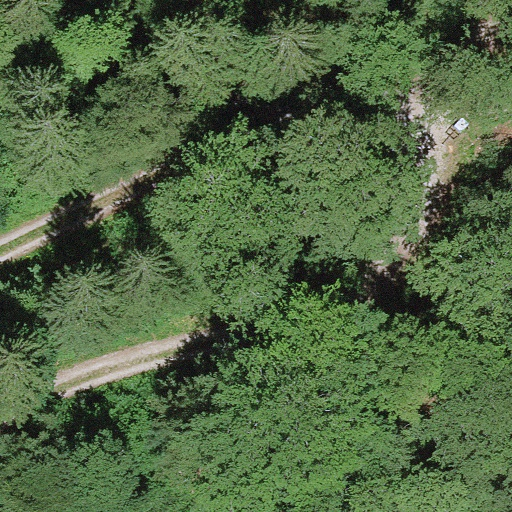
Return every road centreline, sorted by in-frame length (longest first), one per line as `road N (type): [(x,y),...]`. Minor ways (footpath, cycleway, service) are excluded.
road 1 (track): [(511,22),(471,46),(409,114),(425,148),(429,214),(399,267),(335,320),(0,410)]
road 2 (track): [(409,114),(362,100),(259,124),(0,256)]
